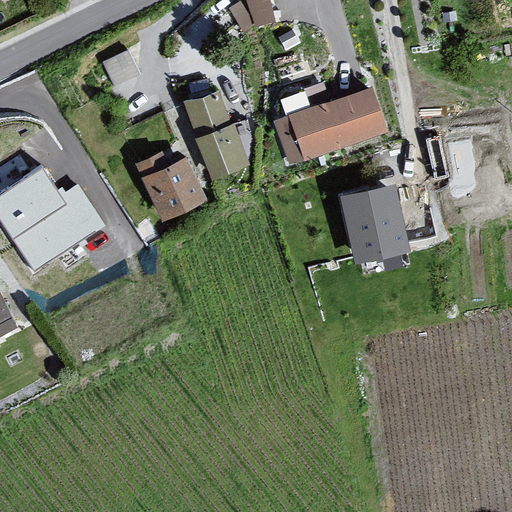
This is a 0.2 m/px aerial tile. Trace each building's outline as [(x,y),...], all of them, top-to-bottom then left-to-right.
[(230,0),(242,28),(279,14),(273,0),(230,0)] [(128,43),(103,56),(114,80),(140,67),(128,43)] [(375,92),(285,118),(304,165),(389,137),(375,92)] [(213,95),(179,101),(210,186),(249,165),(213,95)] [(187,161),(141,181),(161,228),(206,203),(187,161)] [(42,164),(0,190),(0,216),(34,270),(104,225),(78,184),(61,195),(42,164)] [(401,208),(345,219),(357,267),(409,255),(401,208)] [(0,304),(0,339),(15,332),(0,304)]
